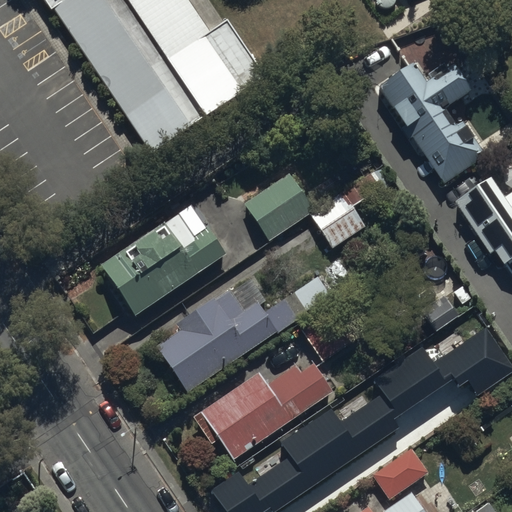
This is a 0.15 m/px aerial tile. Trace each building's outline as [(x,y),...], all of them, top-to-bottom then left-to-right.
[(61,0),(150,131),(249,64),(205,0),(61,0)] [(412,137),(444,186),(487,157),(465,123),(454,129),(442,111),(471,92),(456,68),(428,86),(414,64),(379,88),(403,125),(398,129),(406,141),(412,137)] [(385,166),(309,216),(332,250),(365,228),(353,210),(395,182),(385,166)] [(289,175),(244,206),(269,242),(314,212),(289,175)] [(504,267),(507,265),(511,273),(511,194),(504,199),(491,180),(456,202),(491,256),(495,253),(504,267)] [(101,267),(135,317),(227,256),(208,227),(192,237),(178,216),(101,267)] [(156,349),(187,394),(275,334),(277,336),(308,315),(306,312),(330,296),(317,278),(264,314),(257,304),(244,313),(229,291),(175,328),(179,333),(156,349)] [(301,326),(322,361),(357,340),(336,304),(301,326)] [(221,441),(235,461),(332,394),(312,365),(299,374),(293,364),(266,383),(259,374),(193,419),(212,447),(221,441)] [(396,391),(384,371),(336,399),(350,423),(391,400),(388,396),(396,391)] [(450,383),(413,408),(431,436),(468,411),(450,383)] [(251,481),(259,493),(254,497),(264,511),(309,511),(356,480),(321,430),(300,444),(299,442),(274,460),(276,464),(251,481)] [(423,511),(411,493),(382,511),(369,511),(367,508),(360,511),(423,511)]
